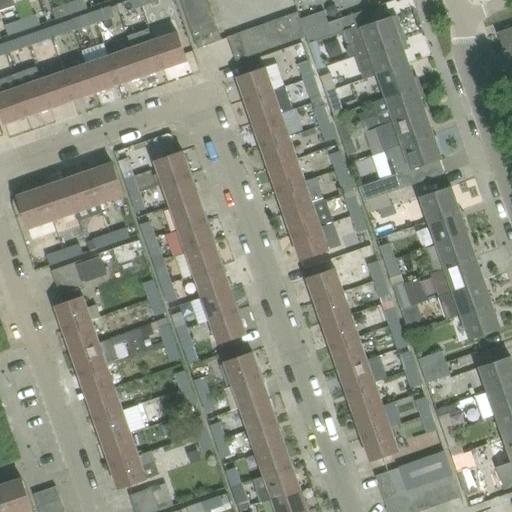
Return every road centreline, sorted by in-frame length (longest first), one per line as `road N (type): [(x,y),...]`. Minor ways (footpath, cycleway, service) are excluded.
road 1 (residential): [(351,511),(219,131),(200,109)]
road 2 (residential): [(93,511),(0,238)]
road 3 (residential): [(0,167),(178,104),(200,109)]
road 4 (residential): [(511,201),(462,64),(456,0)]
